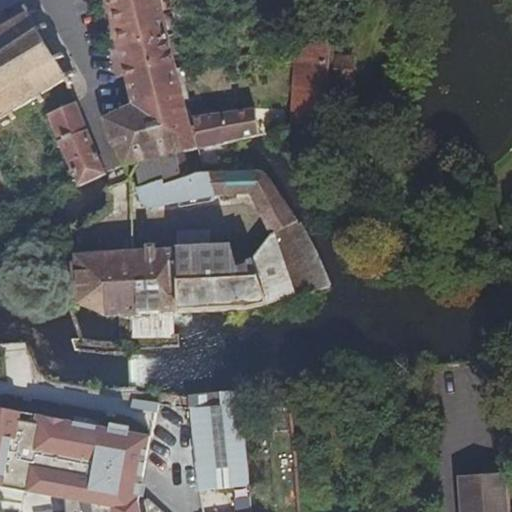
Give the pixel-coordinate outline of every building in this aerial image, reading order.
[(158,0),(108,0),(111,12),(119,47),(167,35),(158,0)] [(66,81),(70,87),(74,83),(70,78),(74,75),(71,71),(67,73),(59,60),(64,57),(62,53),(57,56),(44,33),(48,30),(45,26),(41,29),(33,16),(37,13),(35,9),(31,11),(28,7),(24,10),(27,14),(1,29),(0,27),(0,117),(7,114),(10,118),(13,115),(11,111),(36,98),(38,101),(43,99),(40,95),(66,81)] [(126,76),(133,107),(178,86),(167,35),(119,47),(126,76)] [(337,66),(338,43),(298,50),(298,72),(337,66)] [(298,72),(295,131),(335,125),(337,66),(298,72)] [(203,173),(197,149),(194,150),(186,116),(178,86),(133,107),(102,120),(128,182),(138,204),(157,213),(216,196),(249,199),(273,240),(254,262),(232,263),(229,253),(76,260),(76,267),(65,267),(66,304),(103,320),(125,319),(126,350),(126,353),(139,352),(177,351),(177,337),(174,337),(173,317),(245,314),(328,294),(300,225),(264,172),(203,173)] [(73,190),(108,174),(77,112),(74,104),(44,118),(75,182),(70,185),(73,190)] [(186,116),(194,150),(197,149),(260,138),(259,135),(265,134),(258,112),(186,116)] [(0,217),(6,215),(4,209),(8,207),(0,190),(0,182),(6,179),(1,170),(0,170),(0,217)] [(43,190),(47,197),(54,193),(50,187),(43,190)] [(489,420),(503,419),(501,372),(486,373),(489,420)] [(291,393),(292,407),(302,408),(301,385),(291,386),(291,393)] [(269,408),(267,390),(254,392),(255,406),(269,408)] [(292,411),(292,407),(291,393),(267,390),(269,408),(292,411)] [(182,397),(183,402),(192,451),(200,496),(219,493),(247,488),(242,393),(182,397)] [(161,405),(136,400),(134,410),(150,413),(159,415),(160,413),(161,405)] [(142,511),(139,496),(142,486),(147,466),(150,438),(19,413),(0,409),(0,487),(70,501),(70,511),(142,511)] [(482,433),(473,410),(441,423),(450,447),(482,433)] [(329,414),(308,411),(306,422),(327,425),(329,414)] [(461,511),(505,511),(504,474),(460,476),(461,511)] [(222,511),(247,511),(247,488),(219,493),(222,511)] [(222,511),(219,493),(200,496),(202,511),(222,511)]
